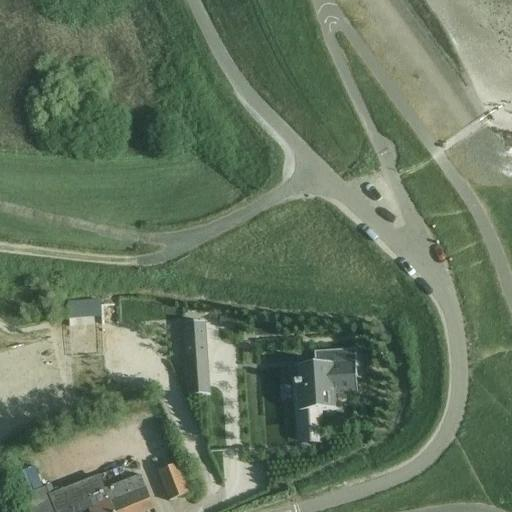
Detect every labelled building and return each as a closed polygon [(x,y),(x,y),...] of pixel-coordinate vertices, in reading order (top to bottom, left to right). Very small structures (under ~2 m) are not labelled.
[(233,318),(221,318),(221,327),(233,327),(233,318)] [(205,323),(184,325),(186,361),(207,360),(205,323)] [(335,396),(357,395),(357,383),(355,350),(314,353),(315,366),(297,367),(298,383),(296,384),(299,442),(320,441),(320,450),(322,450),(321,430),(320,430),(319,412),(336,411),(335,396)] [(209,396),(207,360),(186,361),(188,397),(209,396)] [(169,501),(190,493),(178,464),(158,472),(169,501)] [(149,511),(153,510),(140,476),(89,496),(91,502),(65,511),(149,511)]
